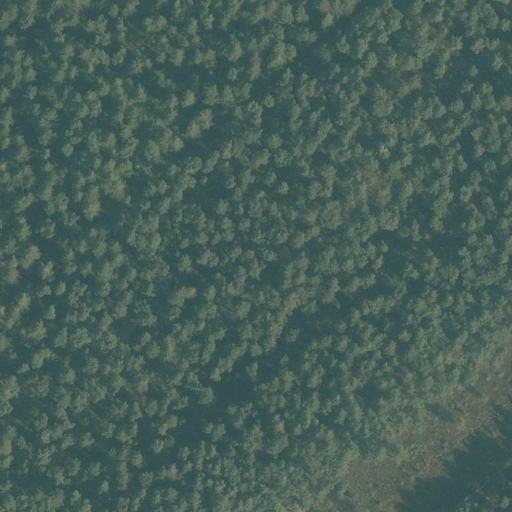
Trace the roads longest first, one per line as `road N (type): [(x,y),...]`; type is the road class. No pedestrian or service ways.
road 1 (track): [(106,511),(511,175)]
road 2 (track): [(363,0),(0,299)]
